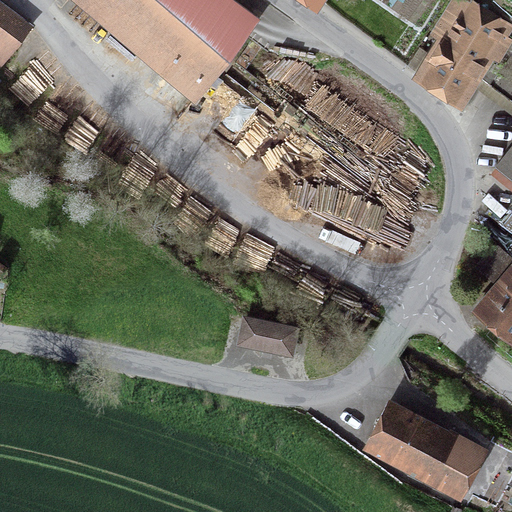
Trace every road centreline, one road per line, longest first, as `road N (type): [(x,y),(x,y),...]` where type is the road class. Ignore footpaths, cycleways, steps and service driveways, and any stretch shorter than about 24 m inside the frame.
road 1 (unclassified): [(22,0),(95,84),(201,179),(292,239),(414,302)]
road 2 (unclassified): [(382,349),(344,384),(296,393),(0,335)]
road 3 (tertiary): [(283,0),(418,98),(452,143),(458,208),(414,302)]
road 4 (unclassified): [(414,302),(511,380)]
